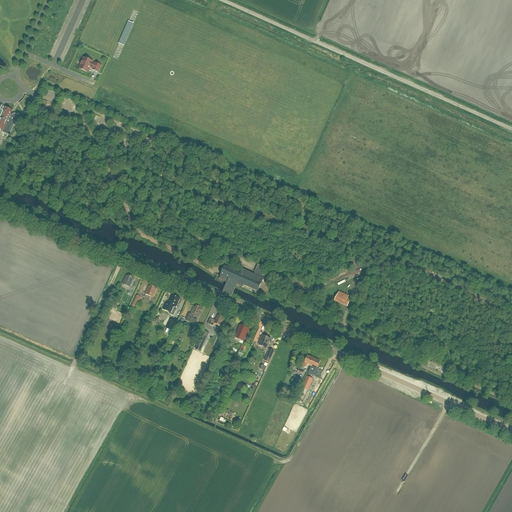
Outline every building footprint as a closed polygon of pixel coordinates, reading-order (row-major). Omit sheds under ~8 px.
[(63,18),(51,43),(55,45),(67,20),(63,18)] [(122,44),(131,21),(126,19),(116,42),(122,44)] [(92,62),(84,58),(79,69),(88,73),(90,66),(93,68),(92,70),(98,73),(101,66),(95,63),(95,64),(92,62)] [(2,111),(3,108),(0,106),(0,129),(3,131),(2,132),(9,135),(9,136),(17,118),(18,117),(17,115),(16,114),(15,114),(13,114),(12,115),(10,115),(12,111),(5,107),(3,111),(2,111)] [(219,279),(226,283),(226,284),(222,292),(222,294),(231,298),(232,296),(235,288),(236,287),(242,290),(244,286),(258,292),(261,283),(263,279),(260,278),(254,275),(242,270),(241,274),(225,267),(220,275),(219,277),(219,279)] [(132,277),(128,275),(127,277),(126,276),(122,284),(130,287),(134,280),(132,279),(132,277)] [(156,287),(151,285),(150,287),(148,287),(145,294),(153,298),(157,290),(155,289),(156,287)] [(348,296),(339,292),(338,294),(337,294),(334,301),(347,307),(350,300),(347,299),(348,296)] [(139,302),(141,298),(136,295),(131,307),(134,308),(138,301),(139,302)] [(178,298),(174,296),(173,297),(171,296),(168,304),(166,303),(163,309),(169,312),(172,307),(176,308),(179,300),(178,299),(178,298)] [(194,307),(191,314),(189,313),(186,320),(192,323),(194,318),(195,316),(198,317),(202,310),(200,309),(201,308),(196,306),(195,308),(194,307)] [(221,326),(224,318),(217,315),(215,321),(210,319),(208,324),(213,326),(214,323),(221,326)] [(172,323),(169,322),(166,329),(173,332),(177,322),(173,320),(172,323)] [(241,326),(235,338),(243,341),(248,329),(241,326)] [(197,345),(203,347),(209,334),(203,331),(197,345)] [(269,338),(264,336),(264,338),(262,337),(258,345),(266,348),(270,340),(268,340),(269,338)] [(245,353),(249,346),(243,343),(240,350),(245,353)] [(269,363),(274,352),(269,349),(264,361),(269,363)] [(244,359),(246,353),(239,351),(237,356),(244,359)] [(310,366),(314,358),(307,356),(304,363),(305,364),(304,367),(307,368),(308,365),(310,366)] [(320,361),(314,358),(310,366),(311,366),(308,373),(316,377),(319,369),(317,369),(320,361)] [(312,379),(306,377),(302,388),(308,390),(312,379)]
